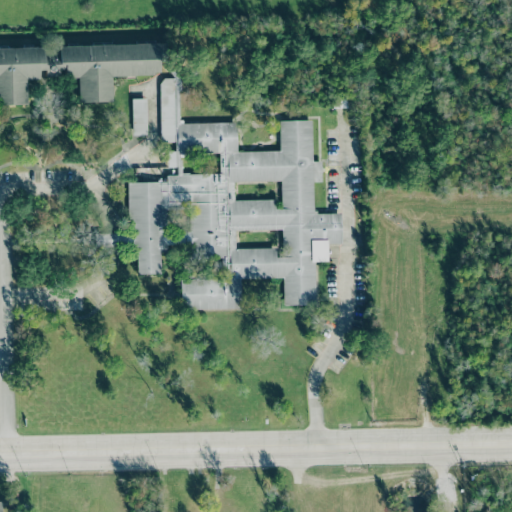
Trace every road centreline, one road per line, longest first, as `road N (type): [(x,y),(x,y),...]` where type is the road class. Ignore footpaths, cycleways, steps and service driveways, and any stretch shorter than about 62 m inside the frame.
road 1 (secondary): [(0,454),(511,442)]
road 2 (residential): [(4,454),(0,240)]
